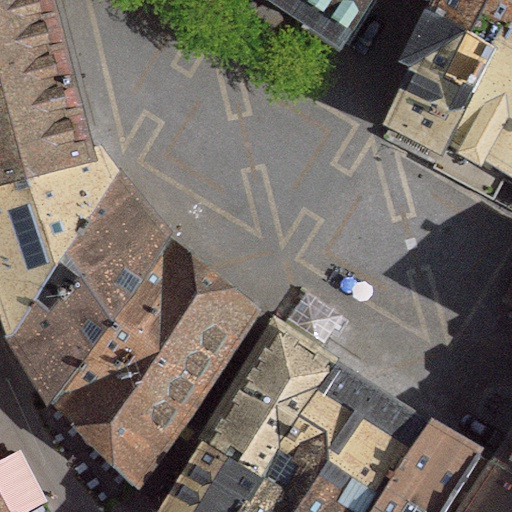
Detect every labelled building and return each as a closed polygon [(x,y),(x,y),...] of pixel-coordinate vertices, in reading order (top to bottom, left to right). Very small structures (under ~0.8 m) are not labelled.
[(64,0),(0,0),(0,173),(102,147),(64,0)] [(381,0),(300,0),(358,37),(381,0)] [(444,0),(432,23),(480,44),(503,0),(444,0)] [(511,0),(503,0),(480,44),(508,57),(511,49),(511,0)] [(480,44),(432,23),(423,47),(431,51),(403,111),(470,137),(508,57),(480,44)] [(511,49),(508,57),(470,137),(511,163),(511,49)] [(102,147),(0,173),(0,259),(19,327),(125,171),(102,147)] [(125,171),(19,327),(59,398),(183,233),(125,171)] [(183,233),(59,398),(138,483),(268,301),(183,233)] [(289,317),(218,435),(281,470),(349,355),(289,317)] [(349,355),(281,470),(323,492),(349,450),(402,482),(446,413),(349,355)] [(394,499),(417,511),(457,511),(501,443),(446,413),(402,482),(394,499)] [(172,511),(251,511),(281,470),(218,435),(172,511)] [(311,511),(385,511),(394,499),(402,482),(349,450),(323,492),(311,511)] [(511,511),(511,456),(476,511),(511,511)] [(0,511),(23,511),(25,511),(0,469),(0,511)] [(251,511),(311,511),(323,492),(281,470),(251,511)] [(385,511),(417,511),(394,499),(385,511)]
